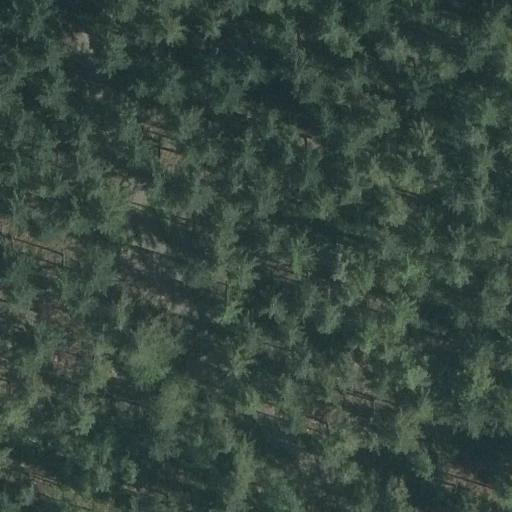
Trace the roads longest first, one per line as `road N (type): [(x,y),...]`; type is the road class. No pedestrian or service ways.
road 1 (track): [(66,0),(158,253),(237,396),(385,511)]
road 2 (track): [(0,365),(158,253)]
